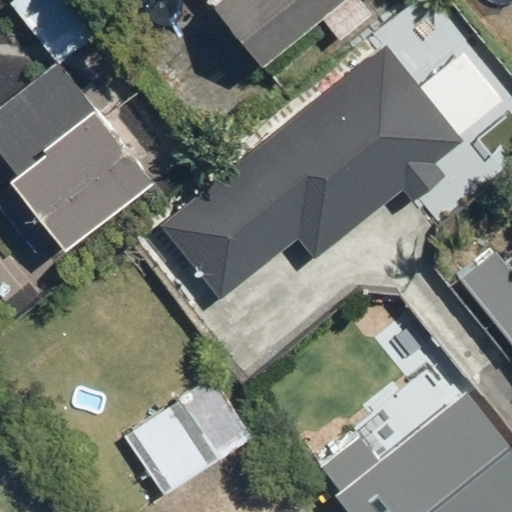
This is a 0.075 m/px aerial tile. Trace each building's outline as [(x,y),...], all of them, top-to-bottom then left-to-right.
[(214,0),(260,55),(328,0),(214,0)] [(384,38),(161,220),(222,295),(298,233),(314,253),(402,181),(411,193),(445,165),(435,154),(462,132),(384,38)] [(0,147),(14,164),(8,169),(14,176),(0,187),(0,205),(34,246),(56,227),(66,238),(153,166),(100,104),(110,96),(94,77),(84,85),(58,53),(0,101),(0,147)] [(511,334),(511,263),(496,244),(461,272),(511,334)] [(211,374),(124,432),(163,491),(251,433),(211,374)] [(337,485),(334,487),(355,511),(511,511),(511,437),(463,379),(377,452),(358,430),(319,463),(337,485)]
